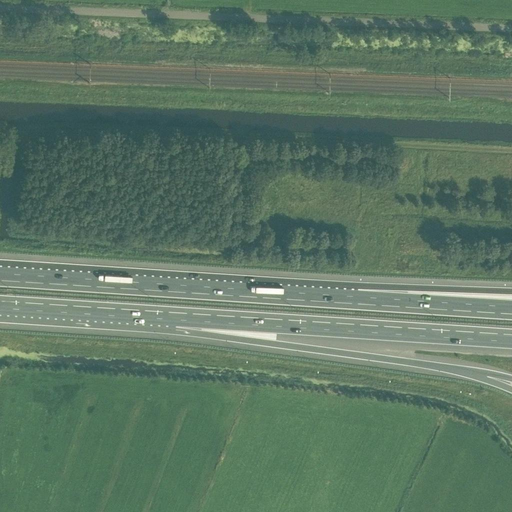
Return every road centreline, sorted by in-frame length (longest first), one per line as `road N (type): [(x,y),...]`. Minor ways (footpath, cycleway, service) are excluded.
road 1 (track): [(511,111),(0,90)]
road 2 (unclassified): [(511,26),(0,7)]
road 3 (track): [(511,149),(0,132)]
road 4 (motorway): [(356,299),(0,275)]
road 5 (motorway): [(176,316),(511,338)]
road 6 (motorway): [(176,316),(446,367)]
road 7 (motorway): [(0,305),(176,316)]
road 8 (motorway): [(511,309),(356,299)]
road 9 (motorway): [(511,300),(356,299)]
